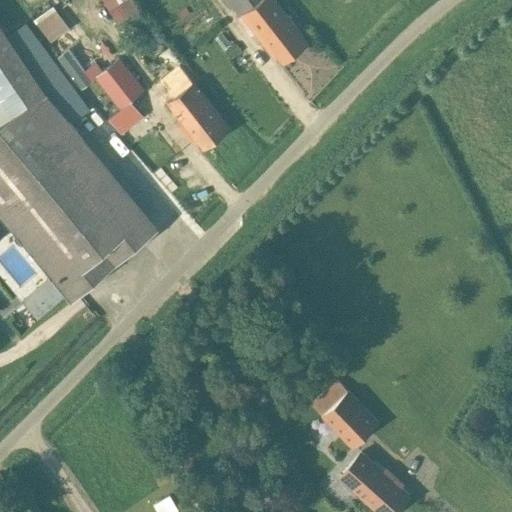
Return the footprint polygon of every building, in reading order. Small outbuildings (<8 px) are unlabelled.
[(106,0),(116,20),(141,9),(137,0),(106,0)] [(237,0),(246,10),(241,14),(272,55),(276,52),(282,61),(308,42),(276,0),(237,0)] [(61,6),(39,19),(52,40),(73,27),(61,6)] [(0,22),(0,227),(6,223),(0,215),(0,212),(59,284),(67,293),(68,295),(90,277),(143,232),(62,134),(91,111),(51,65),(50,63),(26,26),(25,24),(9,36),(0,22)] [(223,33),(216,39),(224,49),(231,44),(223,33)] [(102,70),(97,74),(97,75),(122,106),(132,99),(145,88),(120,56),(102,70)] [(181,91),(175,82),(163,92),(169,100),(168,101),(205,148),(230,128),(194,81),(181,91)] [(132,99),(122,106),(121,107),(133,123),(144,114),(132,99)] [(59,284),(30,308),(38,317),(67,293),(59,284)] [(251,324),(240,306),(223,316),(234,334),(251,324)] [(348,389),(337,378),(312,403),(322,414),(321,415),(353,447),(380,421),(348,389)] [(340,475),(381,511),(392,511),(409,494),(401,486),(403,484),(385,468),(383,470),(362,451),(340,475)]
